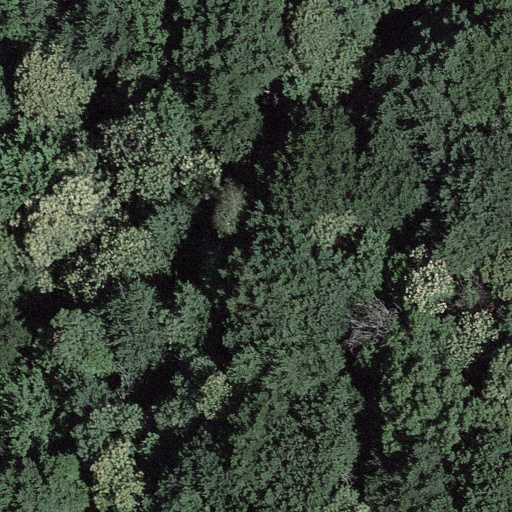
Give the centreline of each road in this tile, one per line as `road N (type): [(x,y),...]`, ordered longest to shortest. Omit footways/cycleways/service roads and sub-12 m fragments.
road 1 (motorway): [(511,228),(0,158)]
road 2 (motorway): [(0,455),(409,511)]
